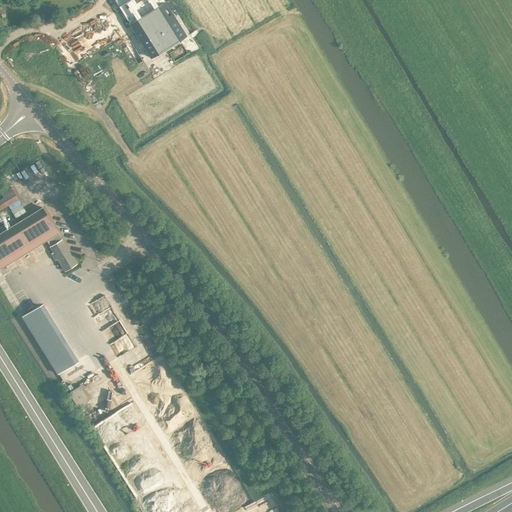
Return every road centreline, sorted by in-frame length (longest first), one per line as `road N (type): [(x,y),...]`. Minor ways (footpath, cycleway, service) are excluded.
road 1 (tertiary): [(342,511),(220,328),(33,107)]
road 2 (motorway): [(0,356),(96,511)]
road 3 (unknown): [(115,365),(210,511)]
